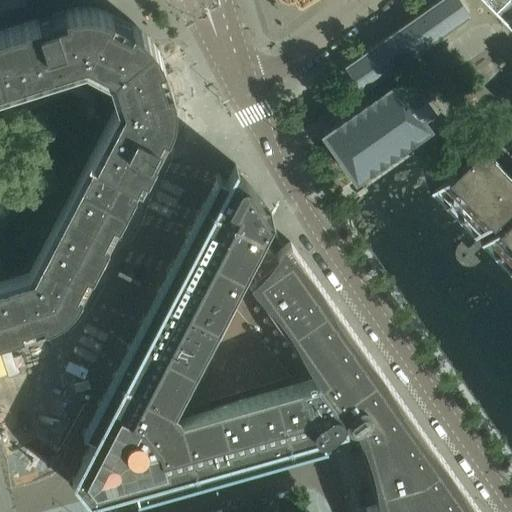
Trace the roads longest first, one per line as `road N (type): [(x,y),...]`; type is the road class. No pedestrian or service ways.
road 1 (residential): [(511,506),(300,201),(236,81)]
road 2 (residential): [(495,116),(471,123),(437,83),(438,71),(483,37),(511,52)]
road 3 (residential): [(164,511),(327,465)]
road 4 (residential): [(376,0),(281,65),(236,81)]
